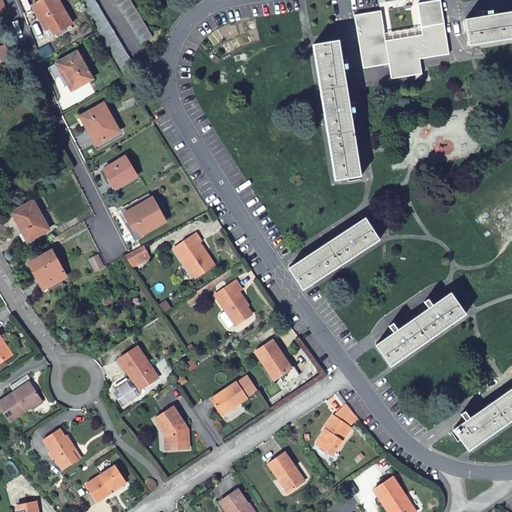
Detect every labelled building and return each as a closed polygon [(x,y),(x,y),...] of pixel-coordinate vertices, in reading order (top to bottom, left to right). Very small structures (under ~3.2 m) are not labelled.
[(76,21),(60,0),(41,0),(34,6),(55,35),(76,21)] [(94,0),(86,0),(80,4),(123,72),(134,65),(94,0)] [(130,0),(114,0),(142,45),(154,38),(145,25),(130,0)] [(423,34),(386,41),(390,64),(392,78),(414,75),(415,80),(423,78),(420,59),(450,54),(441,0),(440,0),(418,3),(423,34)] [(364,68),(390,64),(386,41),(381,11),(355,15),(357,23),(361,45),(360,45),(364,68)] [(511,15),(511,13),(465,20),(469,46),(511,38),(511,15)] [(314,45),(321,89),(346,85),(339,40),(314,45)] [(5,49),(0,51),(0,58),(0,59),(8,56),(5,49)] [(91,82),(76,55),(57,66),(71,91),(79,86),(80,89),(91,82)] [(346,85),(321,89),(328,135),(354,131),(346,85)] [(126,129),(110,102),(89,115),(87,112),(82,115),(84,118),(81,120),(96,145),(126,129)] [(354,131),(328,135),(335,180),(361,176),(354,131)] [(137,179),(126,159),(106,170),(118,190),(137,179)] [(149,199),(147,194),(119,211),(134,237),(163,221),(151,198),(149,199)] [(48,229),(32,201),(11,212),(27,241),(48,229)] [(365,218),(327,242),(341,264),(379,239),(365,218)] [(198,240),(193,232),(171,247),(192,277),(210,265),(194,242),(198,240)] [(327,242),(289,267),(300,284),(303,288),(307,286),(341,264),(327,242)] [(151,258),(144,245),(125,256),(132,269),(151,258)] [(53,250),(53,249),(27,263),(39,285),(41,287),(43,292),(68,278),(53,250)] [(95,274),(105,268),(98,254),(88,259),(95,274)] [(214,293),(235,323),(250,312),(243,300),(245,299),(237,288),(240,286),(235,278),(214,293)] [(450,293),(413,318),(427,340),(464,314),(450,293)] [(413,318),(376,344),(390,365),(427,340),(413,318)] [(280,353),(271,338),(253,349),(272,378),(277,375),(282,384),(297,374),(291,365),(287,368),(279,354),(280,353)] [(0,339),(0,365),(10,359),(2,346),(4,345),(0,339)] [(143,392),(140,388),(156,378),(136,346),(116,359),(129,378),(112,388),(111,393),(120,407),(143,392)] [(236,381),(209,399),(222,417),(249,399),(236,381)] [(41,405),(30,387),(0,404),(0,410),(9,424),(24,415),(41,405)] [(511,387),(492,402),(506,423),(511,418),(511,387)] [(452,428),(467,450),(506,423),(492,402),(452,428)] [(348,426),(356,416),(345,403),(334,416),(333,415),(324,429),(325,429),(315,443),(330,455),(350,427),(348,426)] [(153,419),(162,432),(167,439),(167,448),(188,446),(186,427),(183,428),(182,425),(184,423),(172,406),(153,419)] [(24,415),(9,424),(6,426),(10,432),(28,421),(24,415)] [(65,437),(61,430),(43,442),(63,471),(80,460),(74,451),(77,449),(67,435),(65,437)] [(279,475),(289,491),(304,481),(284,451),(267,463),(277,477),(279,475)] [(108,491),(123,481),(113,465),(83,484),(94,502),(109,493),(108,491)] [(287,492),(289,491),(279,475),(277,477),(287,492)] [(413,511),(390,477),(371,490),(385,511),(386,511),(413,511)] [(253,511),(246,502),(245,502),(237,490),(219,502),(225,511),(253,511)]
